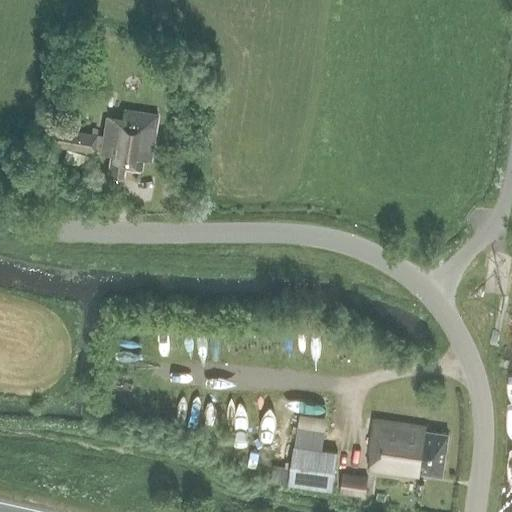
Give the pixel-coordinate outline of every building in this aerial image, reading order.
[(150,159),(157,114),(123,108),(122,117),(106,116),(103,135),(52,127),(50,142),(100,150),(100,152),(111,153),(107,174),(123,176),(124,167),(141,169),(143,158),(150,159)] [(449,470),(454,429),(431,425),(431,422),(379,414),(375,449),(377,449),(375,464),(425,471),(426,467),(449,470)] [(330,491),(337,452),(321,449),(325,431),(299,426),(288,483),(330,491)] [(273,464),(270,480),(285,483),(288,466),(273,464)] [(365,495),(368,476),(344,472),(341,491),(365,495)] [(375,500),(383,502),(385,494),(376,493),(375,500)]
